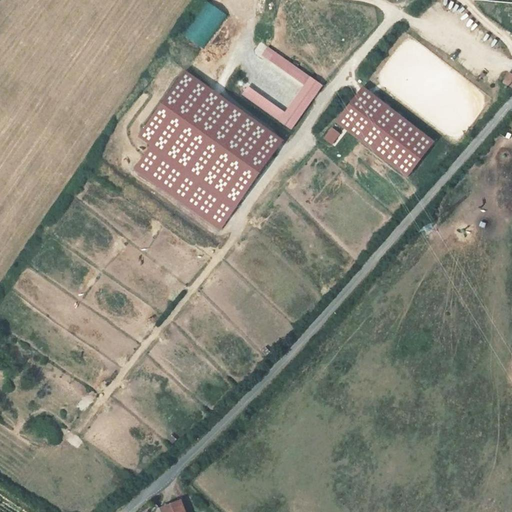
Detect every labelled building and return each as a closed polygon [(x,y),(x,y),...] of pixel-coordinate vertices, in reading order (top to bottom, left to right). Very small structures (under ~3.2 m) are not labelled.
[(202,1),(184,37),(205,48),(223,12),(202,1)] [(240,96),(291,129),(321,84),(266,47),(259,57),(301,84),(284,111),(246,86),(240,96)] [(223,229),(280,133),(175,71),(135,138),(147,145),(130,174),(223,229)] [(404,178),(432,141),(359,85),(331,122),(404,178)] [(332,144),(339,133),(331,127),(323,138),(332,144)] [(185,511),(181,502),(173,505),(174,508),(165,511),(185,511)]
